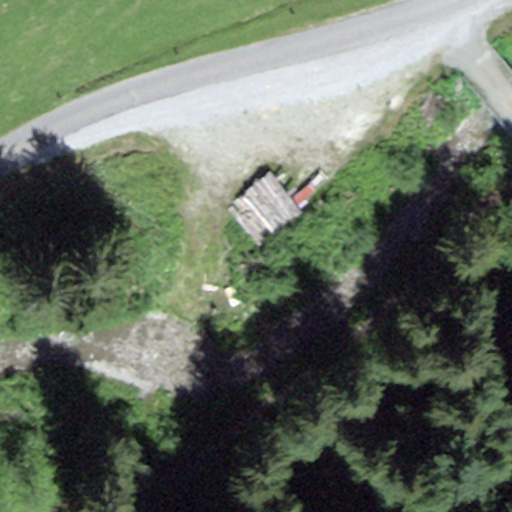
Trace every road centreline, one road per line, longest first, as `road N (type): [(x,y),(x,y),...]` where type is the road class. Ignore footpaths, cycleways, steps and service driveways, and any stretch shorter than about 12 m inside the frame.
road 1 (track): [(115,511),(216,476),(511,206)]
road 2 (unclassified): [(457,0),(61,131),(0,164)]
road 3 (track): [(429,10),(511,100)]
